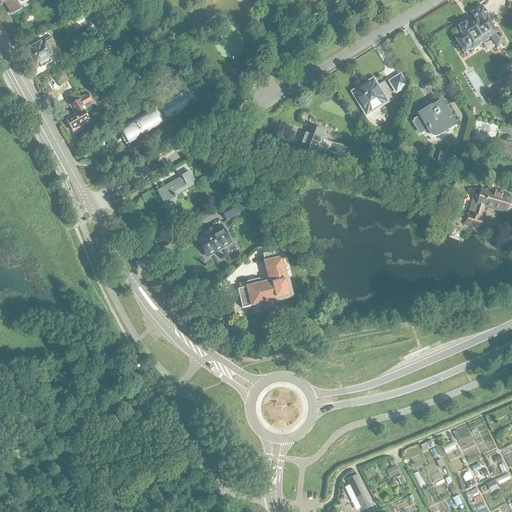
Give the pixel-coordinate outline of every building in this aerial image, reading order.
[(21,8),(16,0),(0,0),(0,3),(4,1),(11,14),(21,8)] [(90,6),(84,10),(78,13),(72,17),(77,25),(80,32),(93,24),(99,21),(90,6)] [(488,19),(489,18),(482,6),(471,13),(476,21),(467,26),(465,23),(458,27),(460,30),(459,31),(462,35),(455,39),(460,47),(467,43),(471,50),(473,49),(474,50),(479,47),(479,46),(488,40),(487,39),(490,37),(497,47),(504,42),(502,39),(502,38),(500,35),(498,32),(496,33),(488,19)] [(41,44),(40,42),(37,44),(36,42),(32,44),(33,46),(30,48),(31,50),(27,52),(35,66),(39,64),(41,68),(51,62),(49,58),(53,55),(54,57),(61,54),(51,36),(45,40),(46,42),(41,44)] [(464,54),(471,50),(467,43),(460,47),(464,54)] [(88,53),(92,59),(103,52),(99,46),(88,53)] [(400,74),(389,82),(396,93),(407,86),(400,74)] [(373,79),(352,92),(366,115),(387,102),(373,79)] [(200,106),(210,100),(200,83),(190,89),(200,106)] [(500,96),(507,91),(503,84),(496,89),(500,96)] [(65,119),(73,132),(90,122),(83,110),(92,105),(90,102),(93,100),(90,94),(80,100),(80,99),(70,105),(75,114),(65,119)] [(454,124),(445,110),(448,108),(442,97),(415,113),(426,132),(429,130),(431,132),(432,134),(435,135),(437,134),(454,124)] [(128,144),(162,124),(153,110),(120,130),(128,144)] [(323,139),(325,134),(326,131),(316,128),(313,136),(305,133),(301,143),(309,146),(306,156),(316,160),(319,152),(320,152),(321,152),(322,151),(322,150),(337,156),(336,158),(344,161),(344,159),(345,159),(349,149),(323,139)] [(249,142),(240,148),(248,160),(257,153),(249,142)] [(511,144),(506,142),(505,142),(501,156),(508,158),(511,144)] [(481,146),(470,144),(468,150),(479,153),(481,146)] [(456,165),(461,149),(449,146),(447,154),(441,152),(439,161),(456,165)] [(215,166),(217,165),(214,159),(212,161),(212,160),(206,163),(209,169),(215,166)] [(190,172),(188,168),(186,164),(175,170),(180,178),(157,191),(165,206),(182,197),(180,193),(196,184),(189,172),(190,172)] [(454,180),(452,187),(462,190),(464,182),(454,180)] [(481,228),(484,219),(478,217),(481,206),(507,213),(511,198),(501,195),(502,193),(495,191),(494,194),(481,190),(477,204),(471,202),(467,215),(466,214),(464,223),(481,228)] [(221,210),(227,220),(239,212),(234,203),(221,210)] [(221,226),(197,239),(207,257),(231,243),(221,226)] [(237,289),(242,308),(277,300),(277,301),(293,297),(288,278),(286,279),(280,250),(263,254),(267,272),(269,272),(271,281),(237,289)] [(132,425),(134,432),(149,426),(143,412),(145,411),(143,405),(120,414),(126,428),(132,425)] [(494,480),(486,484),(489,489),(497,484),(496,483),(497,483),(498,482),(499,484),(510,479),(508,474),(494,480)] [(362,510),(372,505),(358,475),(347,480),(362,510)]
